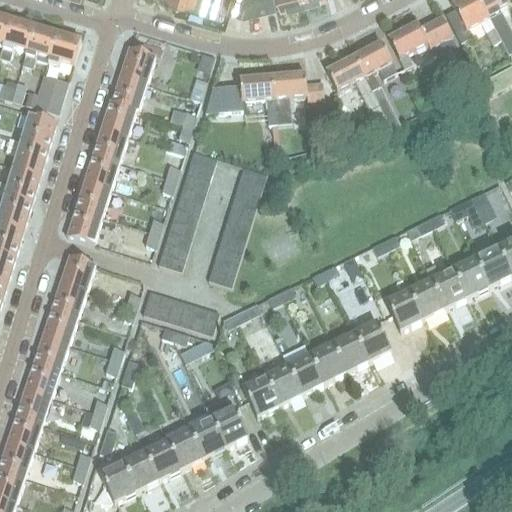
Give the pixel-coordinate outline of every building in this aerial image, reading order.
[(216,16),(220,0),(177,0),(176,3),(216,16)] [(247,15),(264,11),(260,0),(246,0),(247,3),(247,15)] [(260,0),(264,11),(275,8),(273,0),(260,0)] [(466,35),(488,24),(475,0),(470,0),(452,10),(454,15),(445,20),(461,48),(470,43),(466,35)] [(475,0),(488,24),(493,32),(500,45),(509,62),(511,60),(511,36),(503,18),(500,19),(497,14),(509,8),(504,0),(475,0)] [(0,48),(3,49),(4,49),(11,24),(0,20),(0,48)] [(452,41),(442,21),(420,33),(417,28),(388,43),(404,75),(412,71),(406,60),(427,49),(429,52),(434,50),(457,93),(473,85),(451,42),(452,41)] [(3,49),(0,58),(0,63),(9,66),(13,52),(26,56),(34,31),(11,24),(4,49),(3,49)] [(26,56),(21,70),(32,74),(36,59),(49,63),(57,38),(34,31),(26,56)] [(491,50),(500,45),(493,32),(484,37),(491,50)] [(49,63),(47,67),(58,70),(59,66),(73,70),(80,45),(77,44),(78,41),(67,37),(66,41),(57,38),(49,63)] [(120,81),(147,89),(155,62),(159,64),(162,54),(142,47),(139,57),(129,53),(120,81)] [(354,61),(366,85),(373,81),(371,78),(378,74),(383,84),(396,77),(381,47),(354,61)] [(392,133),(366,85),(354,61),(326,76),(337,96),(355,87),(369,114),(366,116),(379,140),(392,133)] [(275,80),(280,129),(293,128),(291,103),(308,101),(313,144),(353,140),(336,106),(326,107),(324,87),(308,89),(307,77),(275,80)] [(270,130),(280,129),(275,80),(241,84),(242,92),(214,95),(207,119),(245,115),(245,107),(268,105),(270,130)] [(58,120),(68,88),(44,81),(34,113),(58,120)] [(138,116),(147,89),(120,81),(112,107),(136,115),(138,116)] [(392,133),(396,131),(392,124),(396,122),(374,81),(373,81),(366,85),(392,133)] [(17,87),(11,106),(20,109),(26,90),(17,87)] [(136,115),(112,107),(110,107),(101,133),(127,141),(136,115)] [(170,125),(182,129),(185,118),(174,114),(170,125)] [(182,129),(192,133),(196,120),(186,116),(185,118),(182,129)] [(22,147),(48,155),(56,127),(30,119),(22,147)] [(188,146),(192,133),(182,129),(177,142),(188,146)] [(119,168),(127,141),(101,133),(93,160),(119,168)] [(40,181),(48,155),(22,147),(14,174),(40,181)] [(171,147),(168,156),(184,161),(187,151),(171,147)] [(191,168),(214,175),(217,164),(194,156),(191,168)] [(111,194),(119,168),(93,160),(85,186),(111,194)] [(210,186),(214,175),(191,168),(187,179),(210,186)] [(166,183),(176,186),(180,173),(170,170),(166,183)] [(240,183),(263,190),(267,179),(244,172),(240,183)] [(32,208),(40,181),(14,174),(6,200),(32,208)] [(207,198),(210,186),(187,179),(184,190),(207,198)] [(172,199),(176,186),(166,183),(161,196),(172,199)] [(260,202),(263,190),(240,183),(237,195),(260,202)] [(102,221),(111,194),(85,186),(76,212),(102,221)] [(203,209),(207,198),(184,190),(180,202),(203,209)] [(256,213),(260,202),(237,195),(233,206),(256,213)] [(478,211),(489,205),(485,196),(473,202),(478,211)] [(0,227),(23,235),(32,208),(6,200),(0,219),(0,227)] [(200,220),(203,209),(180,202),(176,213),(200,220)] [(466,216),(478,211),(473,202),(461,208),(466,216)] [(253,224),(256,213),(233,206),(230,217),(253,224)] [(93,248),(102,221),(76,212),(67,240),(93,248)] [(196,231),(200,220),(176,213),(173,224),(196,231)] [(250,236),(253,224),(230,217),(226,229),(250,236)] [(433,233),(445,227),(440,218),(429,224),(433,233)] [(149,235),(159,239),(163,226),(153,223),(149,235)] [(193,243),(196,231),(173,224),(169,236),(193,243)] [(411,244),(421,238),(433,233),(429,224),(406,235),(411,244)] [(0,256),(15,262),(23,235),(0,227),(0,256)] [(246,247),(250,236),(226,229),(223,240),(246,247)] [(155,252),(159,239),(149,235),(144,248),(155,252)] [(189,254),(193,243),(169,236),(166,247),(189,254)] [(243,258),(246,247),(223,240),(219,251),(243,258)] [(388,255),(400,249),(396,240),(384,246),(388,255)] [(511,244),(498,252),(511,280),(511,244)] [(377,260),(388,255),(384,246),(372,251),(377,260)] [(186,265),(189,254),(166,247),(162,258),(186,265)] [(239,270),(243,258),(219,251),(216,262),(239,270)] [(490,292),(511,281),(511,280),(498,252),(475,263),(490,292)] [(0,286),(7,288),(15,262),(0,256),(0,286)] [(182,277),(186,265),(162,258),(159,269),(182,277)] [(60,289),(87,298),(96,270),(70,261),(60,289)] [(236,281),(239,270),(216,262),(212,274),(236,281)] [(468,303),(490,292),(475,263),(453,274),(468,303)] [(329,284),(340,278),(336,269),(324,275),(329,284)] [(440,280),(435,270),(426,275),(431,285),(446,314),(468,303),(453,274),(440,280)] [(232,292),(236,281),(212,274),(209,285),(232,292)] [(317,290),(329,284),(324,275),(313,281),(317,290)] [(423,325),(446,314),(431,285),(409,296),(423,325)] [(78,324),(87,298),(60,289),(52,315),(78,324)] [(284,306),(296,300),(291,291),(280,297),(284,306)] [(155,323),(162,300),(151,296),(143,319),(155,323)] [(400,336),(423,325),(409,296),(386,307),(400,336)] [(272,312),(284,306),(280,297),(268,303),(272,312)] [(127,311),(137,314),(141,301),(131,298),(127,311)] [(167,326),(174,303),(162,300),(155,323),(167,326)] [(178,330),(185,307),(174,303),(167,326),(178,330)] [(190,333),(197,310),(185,307),(178,330),(190,333)] [(201,337),(209,314),(197,310),(190,333),(201,337)] [(133,327),(137,314),(127,311),(122,324),(133,327)] [(240,328),(251,322),(247,313),(235,319),(240,328)] [(209,314),(201,337),(213,340),(220,318),(209,314)] [(69,351),(78,324),(52,315),(43,342),(69,351)] [(228,334),(240,328),(235,319),(224,325),(228,334)] [(355,337),(369,367),(392,356),(378,326),(355,337)] [(174,345),(177,336),(165,332),(162,342),(174,345)] [(177,336),(174,345),(187,349),(190,340),(177,336)] [(347,378),(369,367),(355,337),(333,348),(347,378)] [(60,377),(69,351),(43,342),(34,369),(60,377)] [(325,389),(347,378),(333,348),(310,359),(325,389)] [(110,364),(121,368),(125,355),(114,351),(110,364)] [(303,400),(325,389),(310,359),(288,370),(303,400)] [(116,381),(121,368),(110,364),(106,377),(116,381)] [(126,377),(135,380),(139,368),(129,365),(126,377)] [(51,404),(60,377),(34,369),(25,395),(51,404)] [(280,411),(303,400),(288,370),(266,381),(280,411)] [(131,392),(135,380),(126,377),(122,389),(131,392)] [(258,422),(280,411),(266,381),(243,392),(258,422)] [(43,430),(51,404),(25,395),(17,422),(43,430)] [(227,453),(249,442),(230,403),(208,414),(212,423),(227,453)] [(94,418),(104,421),(108,408),(98,405),(94,418)] [(100,434),(104,421),(94,418),(89,431),(100,434)] [(34,457),(43,430),(17,422),(8,448),(34,457)] [(204,464),(227,453),(212,423),(190,434),(204,464)] [(104,446),(114,449),(117,437),(108,434),(104,446)] [(182,475),(204,464),(190,434),(167,445),(182,475)] [(160,486),(182,475),(167,445),(145,456),(160,486)] [(110,461),(114,449),(104,446),(100,458),(110,461)] [(0,474),(25,483),(34,457),(8,448),(0,471),(0,474)] [(138,497),(160,486),(145,456),(123,467),(138,497)] [(77,471),(88,474),(92,462),(81,458),(77,471)] [(115,508),(138,497),(123,467),(100,478),(115,508)] [(83,488),(88,474),(77,471),(73,484),(83,488)] [(0,504),(16,510),(25,483),(0,474),(0,504)]
